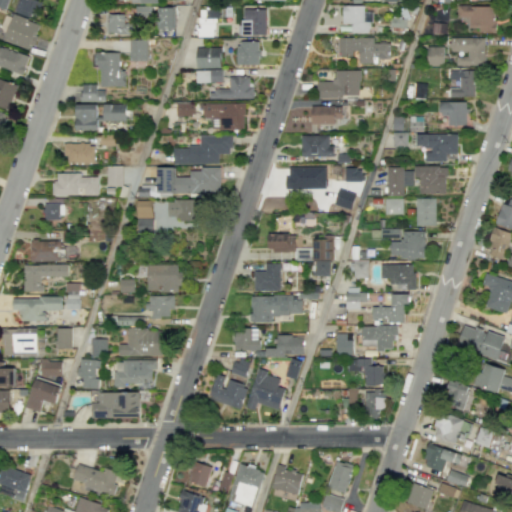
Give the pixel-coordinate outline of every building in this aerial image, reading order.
[(18,0),(16,12),(38,18),(42,0),(18,0)] [(363,5),(342,5),(342,23),(350,23),(350,32),(370,32),(370,11),(363,11),(363,5)] [(456,17),(468,17),(468,27),(478,27),(478,32),(495,32),(495,5),(456,6),(456,17)] [(175,30),(174,7),(157,7),(157,31),(175,30)] [(265,35),(265,9),(240,8),(240,35),(265,35)] [(198,36),(217,36),(217,9),(198,9),(198,36)] [(107,33),(131,34),(132,23),(124,23),(124,14),(107,13),(107,33)] [(37,21),(10,15),(4,42),(31,48),(37,21)] [(390,26),(405,27),(406,18),(390,18),(390,26)] [(373,37),(337,38),(338,56),(352,56),(352,50),(358,50),(358,63),(372,63),(372,58),(389,58),(389,42),(373,42),(373,37)] [(485,64),(484,37),(450,37),(450,51),(467,50),(467,56),(456,56),(456,65),(485,64)] [(147,39),(129,39),(128,60),(147,60),(147,39)] [(237,64),(259,64),(259,40),(237,41),(237,64)] [(443,46),(426,46),(426,65),(443,65),(443,46)] [(0,67),(23,73),(27,54),(0,47),(0,67)] [(196,67),(220,67),(220,47),(196,47),(196,67)] [(124,86),(124,70),(119,70),(119,51),(97,52),(97,87),(124,86)] [(195,70),(195,82),(222,82),(221,69),(195,70)] [(474,96),(474,69),(449,70),(449,80),(459,80),(459,87),(450,87),(450,96),(474,96)] [(360,97),(359,70),(334,70),(335,80),(316,80),(316,97),(360,97)] [(253,98),(253,85),(249,85),(248,76),(228,76),(228,89),(209,89),(209,99),(253,98)] [(425,98),(425,83),(414,83),(414,98),(425,98)] [(104,101),(104,90),(96,90),(96,84),(80,84),(80,101),(104,101)] [(466,125),(467,101),(439,101),(438,115),(447,115),(447,124),(466,125)] [(176,115),(194,115),(194,102),(176,102),(176,115)] [(96,103),(75,104),(75,130),(98,130),(98,117),(97,117),(96,103)] [(125,103),(103,104),(103,121),(126,120),(125,103)] [(341,106),(311,105),(310,122),(341,123),(341,106)] [(406,132),(392,132),(392,146),(407,146),(406,132)] [(457,153),(456,133),(415,134),(416,148),(424,148),(425,161),(445,161),(445,153),(457,153)] [(329,134),(300,135),(301,156),(334,155),(333,145),(329,145),(329,134)] [(173,164),(218,163),(218,153),(231,153),(231,135),(199,135),(199,146),(172,147),(173,164)] [(94,144),(65,142),(64,162),(94,163),(94,144)] [(122,165),(107,165),(106,186),(122,186),(122,165)] [(413,165),(413,176),(418,177),(418,193),(445,193),(446,166),(413,165)] [(220,166),(200,167),(200,170),(189,170),(189,176),(175,176),(174,166),(156,167),(156,185),(137,185),(138,194),(220,193),(220,166)] [(326,166),(287,166),(286,188),(325,188),(326,166)] [(344,181),(362,181),(362,167),(344,168),(344,181)] [(386,167),(386,195),(403,195),(403,185),(411,185),(412,168),(386,167)] [(97,194),(97,176),(81,176),(81,172),(56,173),(56,181),(51,181),(52,195),(78,195),(78,190),(84,189),(84,195),(97,194)] [(333,204),(350,209),(355,193),(338,188),(333,204)] [(435,197),(416,197),(416,225),(435,225),(435,197)] [(402,198),(385,198),(384,213),(402,214),(402,198)] [(500,203),(494,223),(511,228),(511,199),(509,198),(507,205),(500,203)] [(167,218),(203,219),(204,200),(167,199),(167,218)] [(152,200),(136,200),(137,233),(152,232),(152,200)] [(44,203),(44,219),(62,219),(62,202),(44,203)] [(400,238),(400,228),(380,228),(380,237),(400,238)] [(487,255),(504,258),(509,231),(492,228),(487,255)] [(424,231),(402,230),(401,241),(390,240),(390,257),(424,257),(424,231)] [(313,260),(313,275),(331,275),(332,238),(313,237),(313,247),(295,247),(295,234),(268,233),(267,250),(294,251),(294,260),(313,260)] [(59,240),(30,240),(31,261),(60,260),(59,240)] [(368,277),(367,261),(353,261),(353,277),(368,277)] [(23,291),(41,291),(42,276),(67,276),(68,264),(23,263),(23,291)] [(279,263),(264,263),(264,270),(253,270),(253,290),(279,290),(279,263)] [(414,289),(414,264),(380,263),(380,277),(389,277),(389,283),(405,284),(405,289),(414,289)] [(180,264),(147,264),(146,290),(160,290),(160,291),(179,292),(180,264)] [(506,313),(509,300),(511,301),(511,280),(485,272),(481,285),(490,288),(484,306),(506,313)] [(133,291),(133,278),(119,278),(119,291),(133,291)] [(366,301),(365,291),(357,291),(357,287),(345,287),(345,310),(359,310),(359,302),(366,301)] [(404,320),(403,303),(407,303),(407,293),(389,294),(390,306),(371,307),(371,321),(404,320)] [(66,309),(78,308),(78,294),(66,295),(66,309)] [(250,295),(251,322),(272,321),(272,314),(301,314),(301,300),(292,300),(292,294),(250,295)] [(147,295),(147,309),(151,309),(151,317),(172,317),(172,295),(147,295)] [(44,320),(44,309),(61,309),(61,297),(12,296),(12,309),(20,309),(20,320),(44,320)] [(503,338),(464,323),(456,344),(495,359),(503,338)] [(361,324),(360,345),(375,345),(375,349),(394,349),(394,325),(361,324)] [(2,328),(3,353),(36,353),(36,327),(2,328)] [(70,327),(56,328),(56,348),(71,348),(70,327)] [(127,328),(126,343),(118,343),(118,355),(160,355),(160,329),(127,328)] [(233,329),(233,350),(259,349),(258,328),(233,329)] [(335,333),(335,354),(352,354),(351,333),(335,333)] [(303,355),(303,335),(275,335),(275,348),(265,347),(264,355),(303,355)] [(90,355),(106,356),(107,338),(91,338),(90,355)] [(78,376),(82,377),(82,387),(97,388),(98,359),(78,358),(78,376)] [(248,363),(233,358),(229,372),(244,377),(248,363)] [(295,379),(300,361),(290,358),(284,375),(295,379)] [(347,370),(363,370),(364,385),(382,384),(382,365),(370,365),(370,358),(347,358),(347,370)] [(40,375),(61,375),(61,360),(41,360),(40,375)] [(156,360),(113,360),(114,385),(152,384),(151,369),(156,369),(156,360)] [(504,369),(481,362),(474,385),(496,392),(498,388),(511,392),(511,377),(502,375),(504,369)] [(0,385),(15,386),(14,367),(0,367),(0,385)] [(256,403),(278,409),(284,388),(277,386),(279,378),(267,374),(268,371),(257,367),(245,407),(254,410),(256,403)] [(228,380),(226,388),(221,386),(224,376),(215,373),(208,399),(240,408),(247,385),(228,380)] [(26,407),(40,411),(44,400),(55,404),(61,385),(36,377),(26,407)] [(470,385),(448,380),(443,405),(465,410),(470,385)] [(0,411),(9,412),(9,391),(0,390),(0,411)] [(363,416),(378,416),(378,409),(384,409),(385,390),(364,390),(363,416)] [(91,402),(91,418),(138,417),(138,391),(98,392),(98,402),(91,402)] [(462,418),(438,412),(435,425),(437,426),(434,436),(459,443),(463,430),(459,429),(462,418)] [(492,430),(478,427),(474,443),(488,446),(492,430)] [(442,471),(445,460),(459,464),(462,454),(428,443),(421,464),(442,471)] [(344,492),(352,464),(335,459),(327,487),(344,492)] [(187,481),(205,486),(211,466),(193,461),(187,481)] [(72,479),(84,482),(83,486),(111,494),(118,471),(104,467),(103,471),(77,463),(72,479)] [(252,506),(262,470),(237,464),(228,499),(252,506)] [(296,494),(302,472),(276,465),(270,487),(296,494)] [(28,471),(0,467),(0,483),(1,484),(0,488),(0,494),(24,498),(28,471)] [(467,476),(448,469),(445,479),(464,486),(467,476)] [(232,474),(224,471),(218,488),(226,490),(232,474)] [(511,476),(497,471),(492,488),(511,495),(511,476)] [(405,502),(426,508),(432,488),(411,482),(405,502)] [(455,498),(458,491),(440,483),(437,490),(455,498)] [(176,511),(180,511),(201,511),(206,497),(182,490),(176,511)] [(339,511),(343,498),(324,493),(320,508),(338,511),(339,511)] [(73,511),(106,511),(108,506),(78,497),(73,511)] [(319,511),(319,502),(298,502),(298,511),(319,511)] [(510,511),(461,502),(458,511),(510,511)]
